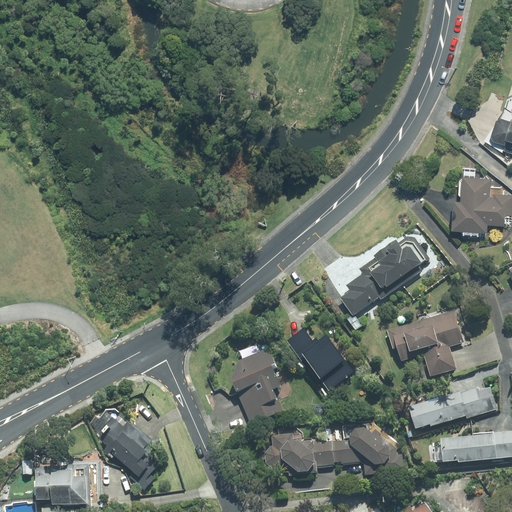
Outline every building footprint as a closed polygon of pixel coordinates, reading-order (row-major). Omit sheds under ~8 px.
[(511,96),(510,98),(506,112),(500,119),(495,136),(498,141),(508,145),(507,148),(508,151),(511,151),(511,96)] [(457,177),(457,186),(462,187),(461,194),(465,197),(459,197),(456,227),(491,229),(491,223),(507,224),(508,213),(511,213),(511,193),(497,192),(497,195),(493,195),(495,176),(485,175),(481,169),(467,168),(467,171),(465,171),(457,177)] [(430,259),(416,238),(408,238),(399,244),(396,240),(374,256),(376,258),(360,270),(363,275),(347,287),(351,292),(342,299),(353,315),(348,319),(356,331),(363,325),(356,315),(380,298),(382,301),(423,271),(420,267),(430,259)] [(457,369),(451,347),(466,343),(456,311),(389,331),(394,350),(399,348),(404,362),(425,355),(432,377),(457,369)] [(330,391),(357,371),(331,336),(323,342),(319,336),(315,339),(306,327),(288,341),(303,361),(307,359),(330,391)] [(242,360),(235,378),(240,392),(238,393),(251,425),(285,411),(272,378),(275,376),(279,362),(276,354),(264,351),(242,360)] [(431,401),(412,407),(418,429),(432,424),(433,426),(468,416),(468,419),(500,409),(493,387),(482,391),(481,388),(463,394),(462,392),(440,398),(441,399),(431,402),(431,401)] [(154,439),(135,423),(134,424),(131,421),(126,426),(115,416),(107,424),(103,420),(96,428),(104,435),(101,438),(109,445),(103,452),(118,465),(119,463),(133,475),(131,476),(146,489),(157,477),(153,474),(163,462),(154,453),(159,447),(152,441),(154,439)] [(334,440),(337,464),(362,461),(366,464),(367,475),(408,470),(406,454),(400,455),(399,447),(382,434),(381,435),(372,428),(371,423),(346,426),(347,439),(334,440)] [(461,462),(511,456),(511,431),(443,438),(445,462),(460,460),(461,462)] [(337,464),(334,440),(324,442),(324,439),(306,441),(302,438),(297,438),(296,432),(274,435),(275,445),(273,445),(267,453),(268,462),(275,469),(293,466),(295,475),(320,472),(319,466),(337,464)] [(37,465),(37,502),(49,502),(49,503),(64,503),(64,506),(103,505),(103,462),(58,462),(58,465),(37,465)] [(490,508),(496,504),(489,493),(482,497),(490,508)] [(434,511),(427,502),(416,510),(413,506),(404,511),(434,511)]
